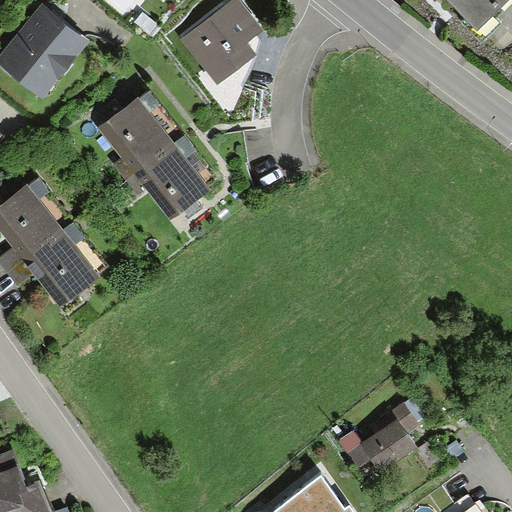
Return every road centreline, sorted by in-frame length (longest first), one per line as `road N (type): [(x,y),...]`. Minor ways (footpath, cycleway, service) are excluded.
road 1 (residential): [(122,511),(0,323)]
road 2 (residential): [(511,128),(351,0)]
